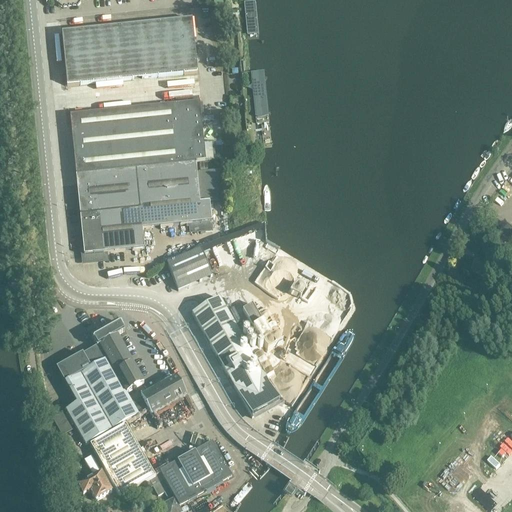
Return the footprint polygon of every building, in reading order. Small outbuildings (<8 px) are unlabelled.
[(254,4),(243,5),(246,39),(257,38),(254,4)] [(61,35),(65,79),(66,87),(196,74),(191,21),(61,35)] [(268,122),(263,71),(250,72),(256,123),(268,122)] [(69,117),(75,178),(84,262),(104,261),(103,255),(143,251),(141,231),(191,225),(192,231),(211,229),(209,203),(199,204),(193,145),(203,144),(198,98),(175,101),(175,106),(69,117)] [(511,241),(511,228),(507,224),(492,244),(503,253),(511,264),(511,244),(511,242),(511,241)] [(233,268),(230,260),(263,246),(255,227),(222,242),(167,265),(177,291),(233,268)] [(479,261),(478,262),(472,272),(487,282),(494,271),(479,261)] [(493,296),(483,289),(479,296),(489,302),(493,296)] [(192,315),(222,369),(252,420),(279,404),(219,299),(192,315)] [(271,349),(253,314),(243,319),(261,354),(271,349)] [(124,334),(118,324),(91,339),(96,348),(56,369),(75,405),(65,411),(84,446),(138,417),(126,395),(143,386),(116,338),(124,334)] [(279,334),(272,337),(276,345),(283,342),(279,334)] [(176,380),(140,399),(151,417),(186,398),(176,380)] [(119,499),(155,479),(125,427),(90,446),(119,499)] [(179,508),(218,486),(231,479),(211,444),(159,473),(179,508)] [(111,494),(91,458),(84,462),(93,479),(78,488),(83,497),(90,493),(95,502),(111,494)] [(165,495),(170,502),(174,500),(161,476),(142,487),(145,493),(152,489),(158,499),(165,495)] [(288,488),(284,494),(291,499),(295,493),(288,488)] [(161,508),(162,511),(179,511),(174,500),(161,508)]
